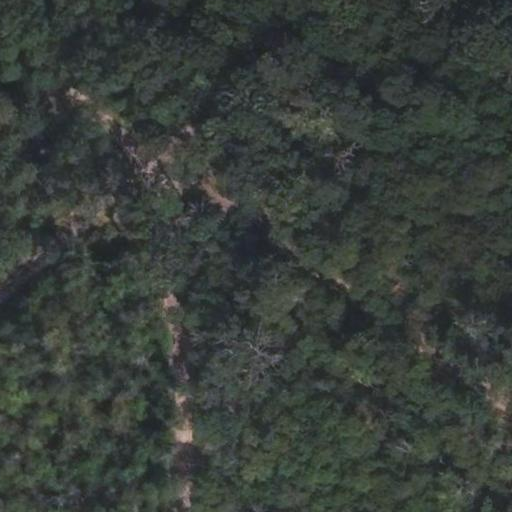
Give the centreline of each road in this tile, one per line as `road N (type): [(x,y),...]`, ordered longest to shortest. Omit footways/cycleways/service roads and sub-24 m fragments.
road 1 (unknown): [(0,37),(511,392)]
road 2 (track): [(0,283),(160,150),(309,0)]
road 3 (unknown): [(160,150),(177,511)]
